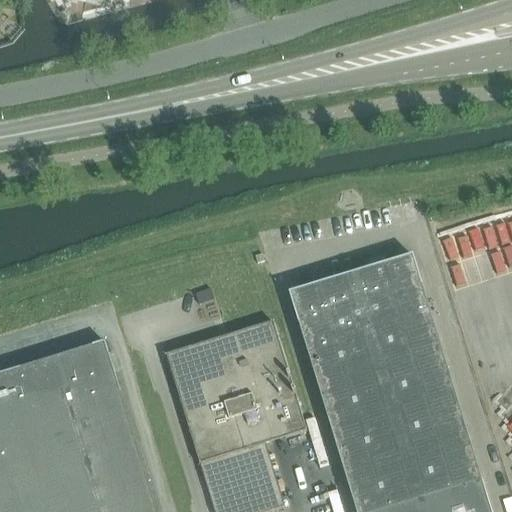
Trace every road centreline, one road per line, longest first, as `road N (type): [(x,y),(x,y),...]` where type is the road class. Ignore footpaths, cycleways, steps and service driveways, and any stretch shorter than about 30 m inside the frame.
road 1 (unclassified): [(377,0),(103,76),(0,95)]
road 2 (secondary): [(511,11),(162,107)]
road 3 (secondary): [(162,107),(511,50)]
road 4 (unknown): [(200,511),(144,312)]
road 5 (secondary): [(0,136),(162,107)]
